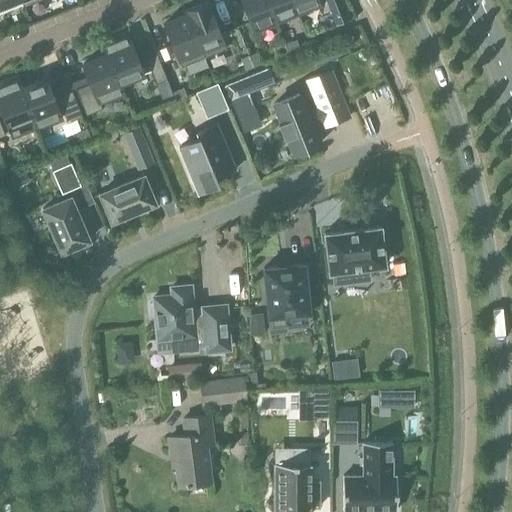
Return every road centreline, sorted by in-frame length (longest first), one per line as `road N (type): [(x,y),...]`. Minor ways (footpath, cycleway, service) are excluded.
road 1 (residential): [(95,511),(74,336),(93,284),(129,254),(371,150)]
road 2 (secondary): [(405,0),(452,110),(484,225),(502,397),(494,511)]
road 3 (residential): [(137,0),(0,53)]
road 4 (secondary): [(511,123),(465,0)]
